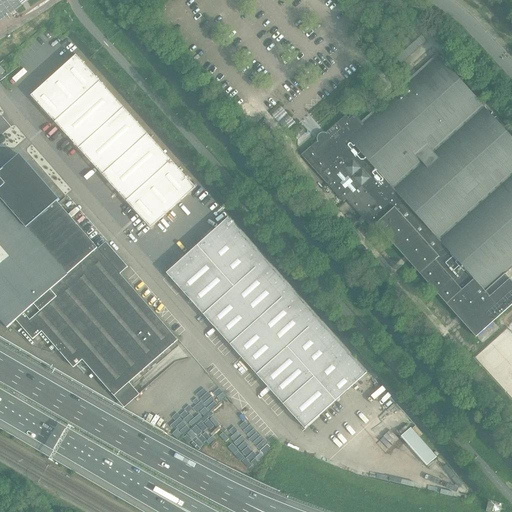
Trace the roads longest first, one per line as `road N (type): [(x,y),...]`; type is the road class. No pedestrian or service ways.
road 1 (motorway): [(244,507),(0,372)]
road 2 (motorway): [(0,401),(145,484)]
